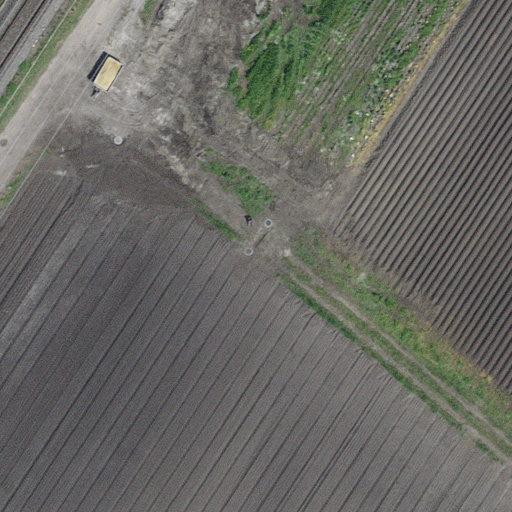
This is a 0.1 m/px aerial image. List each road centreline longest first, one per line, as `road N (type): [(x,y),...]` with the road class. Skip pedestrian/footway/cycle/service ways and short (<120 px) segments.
road 1 (track): [(64,96),(511,474)]
road 2 (track): [(129,0),(0,192)]
